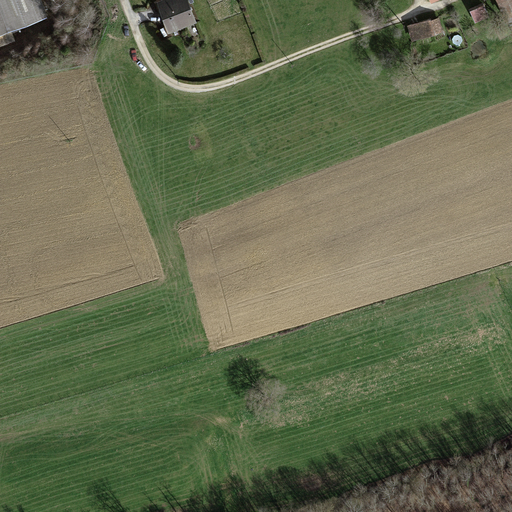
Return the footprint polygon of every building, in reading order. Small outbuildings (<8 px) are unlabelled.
[(0,0),(0,43),(15,38),(11,28),(46,14),(40,0),(0,0)] [(161,0),(159,1),(169,28),(194,19),(186,0),(161,0)] [(511,16),(511,0),(499,0),(507,19),(511,16)] [(483,3),(471,9),(475,18),(487,12),(483,3)] [(431,18),(419,21),(424,36),(441,31),(437,18),(431,20),(431,18)] [(419,21),(409,24),(413,39),(424,36),(419,21)]
